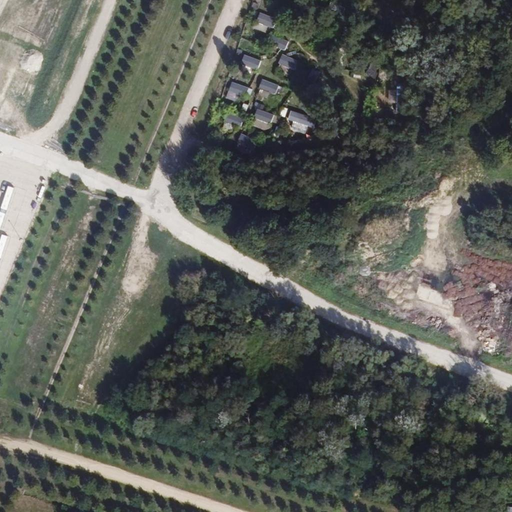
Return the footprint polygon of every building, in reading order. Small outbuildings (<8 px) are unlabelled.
[(276,35),(272,44),(286,50),(289,41),(276,35)] [(283,54),(278,65),(295,72),(300,60),(283,54)] [(255,68),(257,58),(244,55),(242,65),(255,68)] [(370,64),(367,75),(374,76),(377,66),(370,64)] [(276,93),(280,84),(263,78),(260,87),(276,93)] [(227,95),(247,103),(253,88),(233,81),(227,95)] [(390,89),(389,102),(398,102),(397,109),(402,109),(404,90),(390,89)] [(258,108),(254,117),(271,123),(275,114),(258,108)] [(241,126),(244,117),(227,112),(225,121),(241,126)] [(292,112),(289,129),(306,132),(307,125),(316,127),(318,116),(292,112)]
